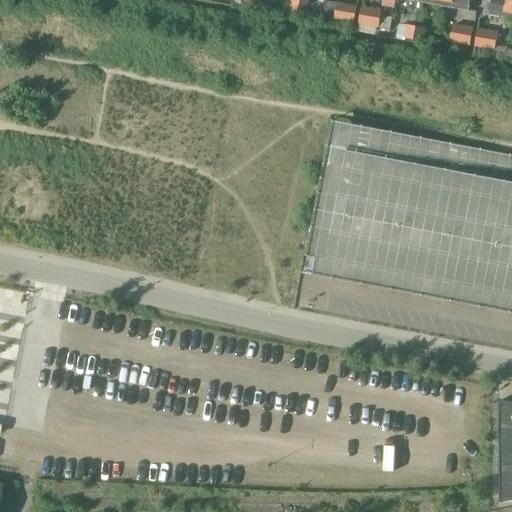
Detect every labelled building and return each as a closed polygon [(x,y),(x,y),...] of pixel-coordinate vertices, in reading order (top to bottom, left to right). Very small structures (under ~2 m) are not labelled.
[(298,12),(300,0),(292,0),(290,11),(298,12)] [(311,1),(307,0),(300,0),(298,12),(309,14),(311,1)] [(446,0),(446,8),(467,12),(469,0),(446,0)] [(511,0),(491,0),(488,15),(511,19),(511,0)] [(339,4),(336,19),(355,23),(358,8),(339,4)] [(362,8),(359,24),(379,27),(382,11),(362,8)] [(453,26),(450,42),(470,45),(473,29),(453,26)] [(413,40),(415,28),(407,27),(405,39),(413,40)] [(424,30),(415,28),(413,40),(422,42),(424,30)] [(478,30),(475,46),(495,50),(498,34),(478,30)] [(511,154),(331,120),(305,273),(319,276),(511,313),(511,154)] [(501,504),(511,501),(511,402),(500,401),(501,504)]
